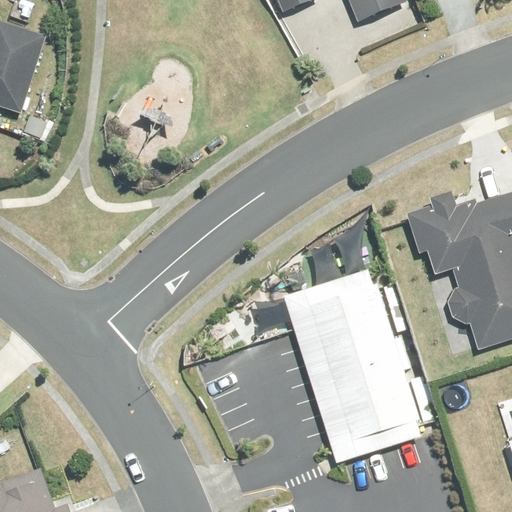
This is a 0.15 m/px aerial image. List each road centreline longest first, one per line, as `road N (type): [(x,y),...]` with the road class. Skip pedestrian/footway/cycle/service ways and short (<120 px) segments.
road 1 (residential): [(80,349),(204,238),(298,168),(388,119),(511,68)]
road 2 (tertiary): [(80,349),(119,398),(178,511)]
